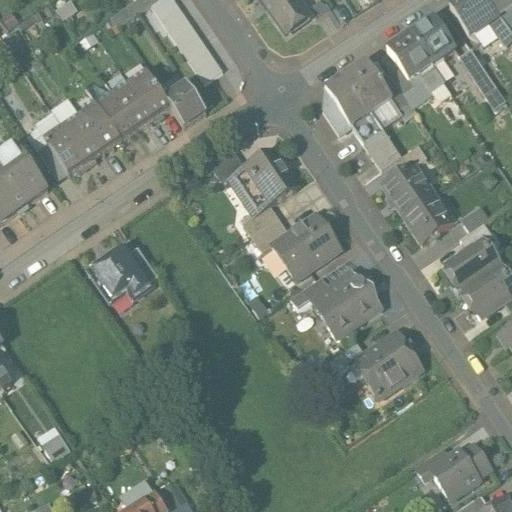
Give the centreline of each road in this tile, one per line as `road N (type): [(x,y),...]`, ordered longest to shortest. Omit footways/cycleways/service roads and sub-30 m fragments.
road 1 (residential): [(280,94),(511,438)]
road 2 (residential): [(0,282),(280,94)]
road 3 (residential): [(280,94),(423,0)]
